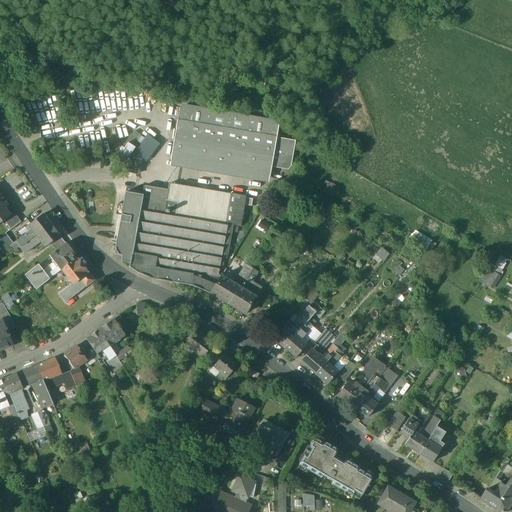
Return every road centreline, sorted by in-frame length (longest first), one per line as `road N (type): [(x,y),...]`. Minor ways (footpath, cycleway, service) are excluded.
road 1 (tertiary): [(139,283),(220,322),(341,423),(471,511)]
road 2 (tertiary): [(0,119),(76,229),(139,283)]
road 3 (residential): [(139,283),(57,341),(0,366)]
